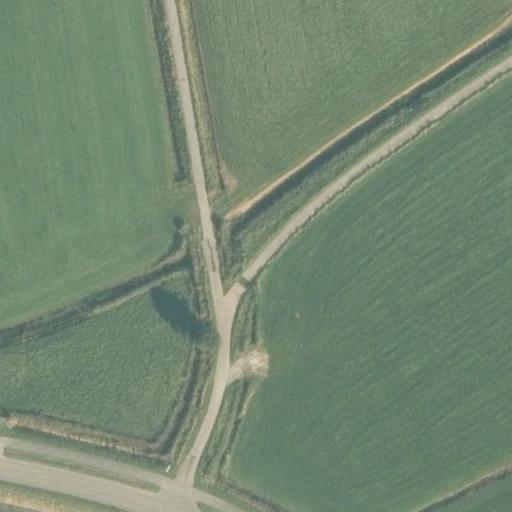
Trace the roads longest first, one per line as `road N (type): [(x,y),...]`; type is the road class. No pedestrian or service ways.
road 1 (unclassified): [(242,315),(309,217),(511,74)]
road 2 (unclassified): [(242,315),(224,300),(212,271),(167,0)]
road 3 (unclassified): [(174,511),(221,405),(228,334),(242,315)]
road 4 (secondary): [(157,511),(0,471)]
